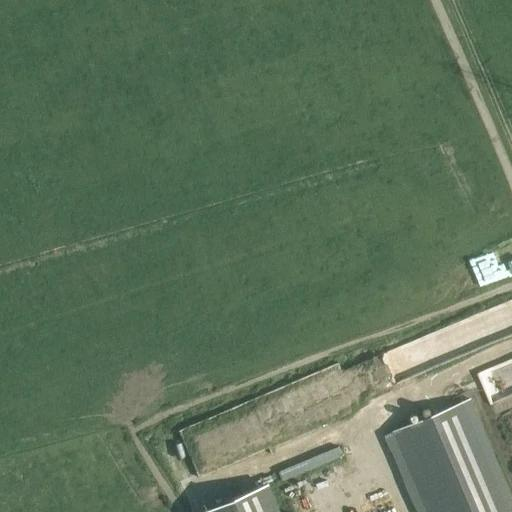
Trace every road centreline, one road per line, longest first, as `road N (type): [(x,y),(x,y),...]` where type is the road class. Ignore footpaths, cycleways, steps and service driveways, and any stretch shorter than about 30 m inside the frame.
road 1 (track): [(511,183),(432,0)]
road 2 (track): [(378,438),(384,405),(511,345)]
